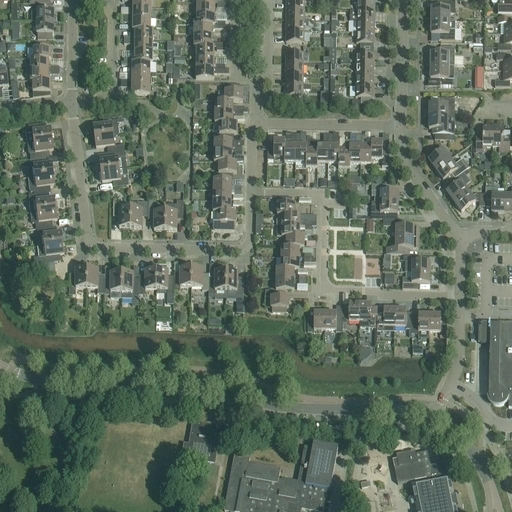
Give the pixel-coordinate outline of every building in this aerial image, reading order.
[(132,0),(133,10),(151,10),(150,0),(132,0)] [(286,0),(286,11),(304,11),(304,0),(286,0)] [(511,0),(499,0),(499,9),(498,9),(498,16),(511,16),(511,15),(511,0)] [(357,1),(357,12),(374,13),(374,1),(357,1)] [(431,9),(431,22),(449,23),(449,15),(455,15),(455,3),(441,3),(440,9),(431,9)] [(54,23),(54,11),(53,11),(53,5),(51,5),(38,5),(38,11),(37,11),(37,13),(35,13),(32,16),(32,23),(37,23),(54,23)] [(197,5),(197,16),(215,16),(215,5),(197,5)] [(133,20),(151,21),(151,10),(133,10),(133,20)] [(286,11),(286,22),(304,22),(304,11),(286,11)] [(357,12),(357,23),(374,23),(374,13),(357,12)] [(197,16),(197,26),(212,27),(214,27),(215,16),(197,16)] [(504,26),(504,36),(511,35),(511,25),(511,19),(498,19),(498,26),(504,26)] [(150,31),(151,28),(154,28),(156,26),(156,21),(151,21),(133,20),(133,32),(135,32),(135,31),(150,31)] [(286,22),(286,33),(304,33),(304,22),(286,22)] [(449,23),(431,22),(431,35),(440,36),(440,42),(455,42),(455,31),(457,31),(457,23),(449,23)] [(54,23),(37,23),(36,35),(38,35),(37,41),(52,41),(53,35),(54,35),(54,23)] [(357,23),(357,34),(374,34),(374,23),(357,23)] [(194,26),(194,37),(212,38),(212,27),(197,26),(194,26)] [(135,31),(135,32),(135,42),(153,42),(153,31),(150,31),(135,31)] [(304,33),(286,33),(286,44),(303,44),(304,33)] [(374,34),(357,34),(356,45),(374,45),(374,34)] [(511,35),(504,36),(503,46),(497,46),(497,52),(510,52),(510,46),(511,46),(511,35)] [(194,48),(196,48),(212,48),(212,38),(194,37),(194,48)] [(135,53),(153,53),(153,42),(135,42),(135,53)] [(33,43),(33,60),(33,61),(49,61),(51,61),(51,50),(49,50),(49,43),(33,43)] [(196,48),(196,59),(214,59),(214,48),(212,48),(196,48)] [(431,54),(430,67),(448,68),(454,68),(463,68),(463,58),(454,58),(455,48),(440,48),(440,54),(431,54)] [(150,64),(152,64),(153,53),(135,53),(135,63),(135,64),(150,64)] [(286,54),(286,65),(303,65),(303,54),(286,54)] [(356,55),(356,66),(374,66),(374,55),(356,55)] [(503,62),(503,73),(511,72),(511,62),(510,62),(510,56),(496,56),(496,62),(503,62)] [(196,59),(196,70),(214,70),(214,59),(196,59)] [(31,60),(31,71),(60,72),(60,68),(51,68),(50,66),(49,66),(49,61),(33,61),(33,60),(31,60)] [(132,64),(132,74),(150,75),(150,64),(135,64),(135,63),(132,63),(132,64)] [(0,65),(0,101),(3,101),(2,92),(3,90),(3,89),(9,88),(6,70),(6,67),(4,65),(0,65)] [(286,65),(285,76),(303,76),(303,65),(286,65)] [(356,66),(356,77),(373,77),(374,66),(356,66)] [(448,68),(430,67),(430,80),(439,81),(439,87),(454,87),(454,75),(454,68),(448,68)] [(487,68),(478,68),(478,89),(487,89),(487,68)] [(214,70),(196,70),(196,81),(214,81),(214,75),(216,75),(218,76),(229,76),(229,70),(225,70),(216,70),(214,70)] [(30,83),(33,83),(33,82),(48,82),(49,77),(50,77),(51,76),(60,76),(60,72),(31,71),(30,83)] [(511,72),(503,73),(503,83),(495,83),(495,89),(510,89),(510,83),(511,83),(511,72)] [(132,74),(132,85),(150,85),(150,75),(132,74)] [(285,76),(285,87),(303,87),(303,76),(285,76)] [(356,77),(356,88),(373,88),(373,77),(356,77)] [(11,83),(12,96),(19,96),(17,82),(11,83)] [(33,82),(33,83),(33,99),(51,97),(51,82),(48,82),(33,82)] [(150,85),(132,85),(132,96),(150,97),(150,85)] [(225,92),(225,102),(225,103),(233,103),(243,104),(243,92),(239,92),(239,86),(223,85),(223,92),(225,92)] [(303,87),(285,87),(285,98),(286,98),(285,103),(285,104),(298,104),(299,98),(303,98),(303,91),(310,91),(310,87),(303,87)] [(373,88),(356,88),(356,99),(373,99),(373,88)] [(429,105),(429,118),(447,118),(447,111),(454,111),(455,100),(442,100),(442,105),(429,105)] [(215,113),(243,114),(248,114),(248,109),(233,109),(233,103),(225,103),(225,102),(215,102),(215,113)] [(215,124),(219,125),(219,124),(233,125),(233,124),(233,118),(243,119),(243,114),(215,113),(215,124)] [(93,127),(94,138),(113,136),(112,125),(123,124),(122,118),(103,120),(104,126),(93,127)] [(447,118),(429,118),(429,130),(442,130),(442,136),(450,136),(454,136),(454,125),(447,125),(447,118)] [(26,133),(28,144),(53,141),(51,130),(46,130),(45,124),(28,126),(29,133),(26,133)] [(217,135),(217,141),(217,142),(231,142),(231,136),(237,136),(237,124),(233,124),(233,125),(219,124),(219,125),(219,135),(217,135)] [(493,128),(493,149),(499,149),(499,153),(510,154),(510,141),(503,141),(504,126),(493,126),(493,128)] [(487,148),(493,149),(493,128),(483,127),(482,140),(476,140),(476,153),(487,153),(487,148)] [(108,155),(110,154),(125,152),(124,146),(115,147),(113,136),(94,138),(96,150),(107,148),(108,155)] [(323,147),(317,147),(317,148),(317,151),(317,164),(317,165),(328,165),(328,147),(328,143),(328,136),(324,136),(323,147)] [(30,155),(30,161),(46,159),(49,159),(49,153),(54,152),(53,141),(28,144),(29,155),(30,155)] [(214,141),(214,152),(232,153),(232,142),(231,142),(217,142),(217,141),(214,141)] [(274,159),(284,159),(285,159),(285,146),(285,141),(274,141),(274,145),(267,145),(267,161),(274,161),(274,159)] [(371,143),(371,147),(371,161),(382,161),(382,168),(388,168),(389,147),(382,146),(382,143),(371,143)] [(284,164),(295,164),(296,146),(285,146),(285,159),(284,159),(284,164)] [(307,146),(296,146),(295,164),(306,164),(306,151),(307,151),(307,146)] [(328,165),(338,165),(339,165),(339,152),(339,147),(328,147),(328,165)] [(349,149),(349,152),(350,152),(349,165),(350,165),(360,165),(360,147),(350,147),(350,149),(349,149)] [(371,147),(360,147),(360,165),(371,165),(371,161),(371,147)] [(307,151),(306,151),(306,164),(306,169),(317,169),(317,165),(317,164),(317,151),(307,151)] [(428,161),(436,171),(450,161),(443,151),(428,161)] [(99,162),(101,173),(126,170),(125,159),(125,152),(110,154),(110,160),(99,162)] [(214,164),(219,164),(219,163),(232,164),(232,163),(232,153),(214,152),(214,164)] [(339,165),(338,165),(338,170),(350,170),(350,165),(349,165),(350,152),(349,152),(339,152),(339,165)] [(28,168),(29,179),(54,176),(52,165),(47,165),(46,159),(30,161),(29,161),(30,168),(28,168)] [(450,161),(436,171),(443,181),(452,175),(455,180),(467,171),(460,162),(454,166),(450,161)] [(216,174),(216,181),(230,181),(230,175),(236,175),(237,163),(232,163),(232,164),(219,163),(219,164),(218,174),(216,174)] [(126,170),(101,173),(102,184),(113,183),(114,189),(129,187),(128,180),(126,170)] [(446,193),(454,203),(468,193),(461,183),(467,179),(463,174),(453,181),(457,186),(446,193)] [(33,193),(34,196),(49,194),(51,194),(50,188),(55,187),(54,176),(29,179),(31,194),(33,193)] [(214,180),(213,192),(231,192),(231,181),(230,181),(216,181),(214,180)] [(380,204),(380,203),(398,204),(398,193),(387,192),(387,186),(372,186),(372,192),(371,198),(374,198),(374,203),(380,204)] [(492,214),(504,214),(504,196),(498,196),(498,189),(485,189),(485,201),(492,201),(492,214)] [(213,192),(213,202),(231,203),(231,192),(213,192)] [(468,193),(454,203),(461,213),(476,203),(479,203),(479,208),(485,208),(485,195),(476,195),(472,198),(468,193)] [(34,196),(28,196),(30,214),(56,211),(55,200),(50,200),(49,194),(34,196)] [(292,199),(275,199),(275,205),(277,205),(277,216),(282,216),(295,216),(295,205),(292,205),(292,199)] [(119,230),(130,230),(131,211),(120,210),(120,201),(113,201),(113,218),(119,218),(119,230)] [(154,232),(165,232),(165,213),(154,213),(155,202),(148,202),(148,204),(148,219),(148,221),(154,221),(154,232)] [(165,213),(165,232),(176,233),(176,221),(183,221),(183,202),(177,202),(176,213),(165,213)] [(213,214),(218,214),(218,213),(236,214),(241,214),(241,209),(231,209),(231,203),(213,202),(213,214)] [(142,219),(148,219),(148,204),(137,203),(137,211),(131,211),(130,230),(141,230),(142,219)] [(371,221),(383,221),(384,221),(386,221),(386,215),(398,215),(398,204),(380,203),(380,204),(374,203),(374,214),(371,214),(371,221)] [(56,211),(30,214),(32,225),(35,224),(36,231),(37,231),(53,229),(53,228),(52,222),(57,222),(56,211)] [(213,224),(213,231),(232,231),(232,225),(235,225),(236,214),(218,213),(218,214),(217,224),(213,224)] [(277,227),(282,227),(300,227),(305,227),(305,223),(300,223),(300,216),(295,216),(282,216),(277,216),(277,227)] [(396,228),(395,239),(419,239),(419,228),(402,228),(402,221),(386,221),(384,221),(383,221),(383,227),(396,228)] [(300,227),(282,227),(282,238),(286,238),(299,238),(300,227)] [(37,231),(38,237),(36,237),(38,248),(63,245),(62,234),(57,234),(56,228),(53,228),(53,229),(37,231)] [(286,238),(286,248),(286,249),(299,249),(304,249),(304,238),(299,238),(286,238)] [(419,239),(395,239),(395,249),(386,249),(386,256),(401,256),(402,250),(419,250),(419,239)] [(65,256),(63,245),(38,248),(38,259),(34,259),(35,266),(60,263),(60,257),(65,256)] [(286,248),(281,248),(281,259),(299,260),(299,249),(286,249),(286,248)] [(405,273),(412,274),(430,274),(430,263),(418,263),(418,256),(403,256),(403,263),(405,263),(405,273)] [(299,260),(281,259),(281,270),(294,270),(294,271),(299,271),(299,260)] [(215,278),(209,278),(208,292),(208,295),(215,296),(215,292),(226,293),(226,273),(225,273),(225,271),(225,269),(223,268),(221,268),(219,268),(218,269),(217,271),(217,273),(215,273),(215,278)] [(174,275),(174,277),(174,292),(180,292),(180,289),(191,289),(191,270),(180,270),(180,275),(174,275)] [(203,270),(191,270),(191,289),(202,289),(202,292),(208,292),(209,278),(209,275),(203,275),(203,270)] [(281,270),(276,270),(276,281),(294,281),(294,271),(294,270),(281,270)] [(76,290),(87,290),(87,271),(76,271),(76,276),(70,276),(69,297),(76,297),(76,290)] [(98,295),(104,296),(104,279),(104,276),(98,276),(98,271),(87,271),(87,290),(98,290),(98,295)] [(139,277),(139,280),(139,296),(145,296),(145,291),(156,291),(157,272),(146,272),(145,277),(139,277)] [(168,272),(157,272),(156,291),(167,291),(167,295),(174,295),(174,292),(174,277),(168,277),(168,272)] [(237,274),(226,273),(226,293),(237,293),(237,296),(243,296),(244,279),(237,279),(237,274)] [(110,299),(121,300),(122,275),(111,274),(111,280),(104,279),(104,296),(104,297),(110,297),(110,299)] [(403,284),(402,291),(418,291),(418,285),(429,285),(430,274),(412,274),(412,280),(403,279),(403,284)] [(122,275),(121,300),(132,300),(132,297),(139,297),(139,296),(139,280),(133,280),(133,275),(122,275)] [(294,281),(276,281),(276,292),(283,292),(285,292),(294,292),(294,281)] [(276,292),(265,292),(265,298),(271,298),(271,309),(272,309),(272,314),(287,314),(287,310),(289,310),(289,298),(285,298),(285,292),(283,292),(276,292)] [(349,323),(360,323),(360,305),(349,305),(349,306),(343,306),(342,318),(342,324),(349,325),(349,323)] [(371,325),(377,325),(377,313),(377,314),(377,309),(371,309),(371,305),(360,305),(360,323),(371,323),(371,325)] [(383,328),(394,328),(395,310),(384,310),(384,314),(377,314),(377,313),(377,325),(377,330),(383,330),(383,328)] [(405,330),(412,330),(412,319),(412,314),(406,314),(406,310),(395,310),(394,328),(405,328),(405,330)] [(314,332),(325,332),(325,314),(314,314),(314,317),(308,317),(307,334),(314,334),(314,332)] [(342,334),(342,324),(342,318),(336,318),(336,314),(325,314),(325,332),(336,332),(336,334),(342,334)] [(418,333),(429,333),(429,316),(418,315),(418,319),(412,319),(412,330),(412,335),(418,335),(418,333)] [(429,316),(429,333),(440,334),(440,338),(446,338),(447,319),(441,319),(441,316),(429,316)] [(511,323),(480,323),(479,324),(478,343),(478,344),(490,344),(489,395),(488,398),(489,399),(489,400),(489,401),(489,402),(490,402),(490,403),(491,404),(491,405),(492,405),(493,406),(494,407),(495,407),(496,407),(497,408),(498,408),(499,408),(500,408),(501,407),(502,407),(503,407),(503,406),(504,406),(505,406),(505,405),(506,404),(507,403),(508,403),(508,409),(511,409),(511,323)] [(181,460),(214,466),(219,442),(223,443),(226,428),(192,422),(190,432),(188,446),(183,445),(182,450),(181,460)] [(308,511),(323,511),(327,491),(330,492),(338,449),(314,445),(313,446),(313,450),(304,448),(297,485),(278,481),(280,471),(249,465),(250,460),(234,457),(224,511),(300,511),(301,511),(308,511)] [(415,452),(396,456),(399,469),(394,470),(397,486),(412,483),(418,511),(455,511),(454,507),(450,508),(448,496),(452,495),(445,464),(430,467),(427,453),(415,456),(415,452)]
